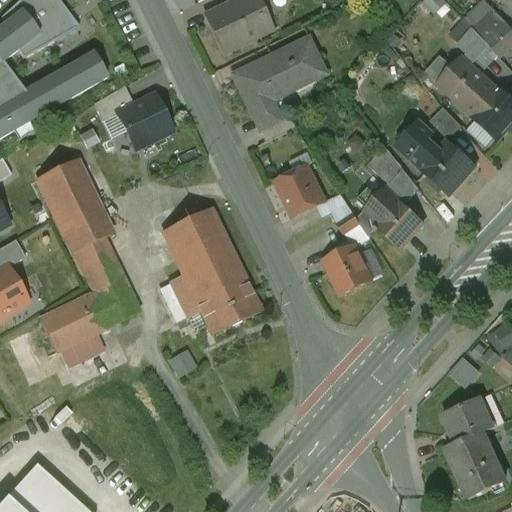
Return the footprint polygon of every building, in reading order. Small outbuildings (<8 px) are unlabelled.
[(22,0),(1,20),(5,26),(23,49),(17,53),(23,62),(79,29),(57,0),(22,0)] [(255,0),(246,0),(204,20),(205,21),(209,20),(225,54),(222,56),(223,58),(272,34),(255,0)] [(493,12),(473,31),(484,42),(505,24),(493,12)] [(511,31),(505,24),(484,42),(500,59),(511,47),(511,31)] [(0,66),(2,65),(17,53),(23,49),(5,26),(0,29),(0,66)] [(308,40),(232,77),(259,132),(281,122),(281,121),(274,109),(270,111),(261,92),(272,86),(276,92),(282,97),(332,73),(325,60),(320,63),(308,40)] [(497,92),(462,60),(439,85),(474,117),(497,92)] [(82,61),(25,94),(0,108),(0,141),(108,80),(97,61),(85,67),(82,61)] [(0,108),(25,94),(2,65),(0,66),(0,108)] [(377,96),(390,80),(378,70),(365,87),(377,96)] [(123,89),(92,107),(101,124),(117,117),(116,116),(133,108),(123,89)] [(474,117),(472,119),(497,142),(511,125),(511,106),(497,92),(474,117)] [(133,108),(116,116),(117,117),(134,152),(171,134),(153,98),(133,108)] [(281,121),(281,122),(259,132),(266,145),(296,130),(290,117),(281,121)] [(425,119),(397,150),(441,189),(469,158),(425,119)] [(418,192),(384,149),(368,168),(388,186),(384,191),(399,205),(403,208),(418,192)] [(112,237),(75,163),(36,182),(81,274),(109,260),(101,242),(112,237)] [(306,169),(275,184),(293,220),(317,208),(324,205),(306,169)] [(399,205),(384,191),(365,212),(380,226),(376,230),(377,232),(399,252),(422,226),(403,208),(399,205)] [(324,205),(317,208),(322,220),(332,215),(331,214),(346,206),(340,197),(324,205)] [(0,205),(0,237),(14,229),(0,205)] [(346,206),(331,214),(332,215),(336,225),(352,214),(346,206)] [(209,211),(162,234),(183,278),(189,289),(194,300),(200,313),(212,337),(259,314),(209,211)] [(380,226),(365,212),(357,221),(361,228),(368,239),(373,233),(376,234),(377,232),(376,230),(380,226)] [(336,225),(335,225),(344,238),(361,228),(357,221),(352,214),(336,225)] [(354,249),(323,264),(340,298),(371,283),(354,249)] [(109,260),(81,274),(92,297),(100,314),(129,300),(109,260)] [(11,265),(0,271),(0,331),(37,309),(11,265)] [(183,278),(176,281),(182,293),(189,289),(183,278)] [(92,297),(39,323),(55,355),(108,329),(100,314),(92,297)] [(129,300),(100,314),(108,329),(137,315),(129,300)] [(194,300),(180,306),(187,319),(200,313),(194,300)] [(180,378),(196,369),(186,352),(170,361),(180,378)] [(465,390),(480,375),(465,359),(449,375),(465,390)] [(494,428),(504,424),(490,396),(481,400),(494,428)] [(479,401),(442,417),(455,446),(455,447),(482,435),(492,431),(479,401)] [(482,435),(455,447),(455,446),(444,451),(467,501),(504,485),(482,435)] [(84,511),(36,468),(0,507),(0,511),(84,511)]
